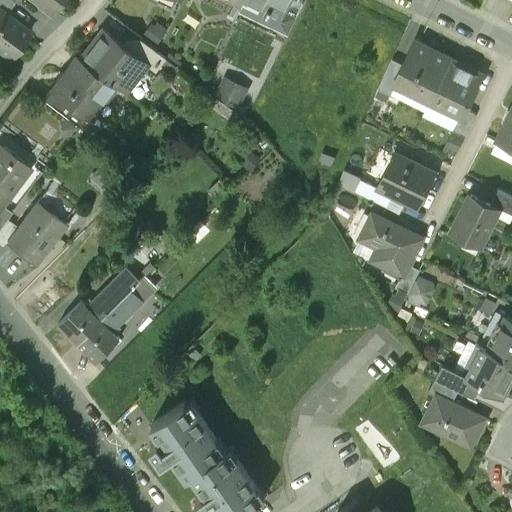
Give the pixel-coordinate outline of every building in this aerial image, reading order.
[(0,0),(0,9),(6,15),(15,4),(9,0),(0,0)] [(31,0),(54,17),(67,0),(31,0)] [(291,0),(245,0),(243,5),(273,20),(275,20),(278,20),(281,19),(283,18),(285,14),(291,0)] [(305,0),(291,0),(285,14),(296,19),(305,0)] [(0,52),(11,61),(32,34),(6,15),(0,9),(0,52)] [(104,32),(82,60),(83,61),(117,87),(126,94),(147,66),(130,53),(134,49),(126,43),(123,46),(104,32)] [(130,53),(147,66),(156,73),(166,60),(140,40),(134,49),(130,53)] [(429,102),(450,60),(415,42),(404,65),(394,84),(396,85),(429,102)] [(104,104),(117,87),(83,61),(82,60),(78,57),(51,93),(90,122),(87,119),(101,101),(104,104)] [(394,84),(404,65),(392,60),(378,90),(390,96),(396,85),(394,84)] [(460,117),(462,118),(465,111),(483,76),(450,60),(429,102),(460,117)] [(225,77),(215,96),(237,113),(249,90),(225,77)] [(51,93),(45,102),(62,115),(68,106),(51,93)] [(476,116),(465,111),(462,118),(460,117),(452,134),(465,140),(476,116)] [(511,111),(497,142),(511,149),(511,111)] [(63,136),(72,135),(78,128),(66,118),(61,119),(63,136)] [(0,143),(0,208),(2,206),(16,189),(11,185),(20,172),(10,164),(16,156),(0,143)] [(392,198),(417,210),(435,173),(395,154),(378,189),(377,190),(392,198)] [(388,207),(392,198),(377,190),(378,189),(360,180),(354,191),(388,207)] [(511,198),(497,191),(490,206),(498,210),(511,217),(511,198)] [(450,235),(479,249),(498,210),(490,206),(470,196),(450,235)] [(38,203),(7,243),(35,265),(66,225),(38,203)] [(0,208),(0,228),(6,220),(12,213),(2,206),(0,208)] [(402,276),(403,277),(409,265),(422,238),(372,214),(359,240),(377,249),(371,261),(402,276)] [(16,228),(6,220),(0,228),(0,243),(3,245),(16,228)] [(419,270),(409,265),(403,277),(402,276),(395,289),(407,295),(419,270)] [(81,300),(58,323),(78,343),(115,305),(138,283),(124,268),(86,306),(81,300)] [(433,289),(432,284),(417,276),(405,301),(417,307),(420,304),(425,306),(433,289)] [(123,313),(126,316),(149,293),(138,283),(115,305),(123,313)] [(399,312),(407,295),(395,289),(393,294),(390,293),(384,305),(399,312)] [(115,305),(78,343),(96,361),(119,338),(115,334),(108,328),(123,313),(115,305)] [(108,328),(115,334),(130,320),(126,316),(123,313),(108,328)] [(483,347),(511,361),(511,318),(507,316),(506,317),(497,313),(480,346),(483,347)] [(481,385),(503,396),(511,377),(511,361),(483,347),(467,378),(481,385)] [(475,399),(481,385),(467,378),(442,365),(435,379),(457,390),(475,399)] [(436,393),(451,401),(457,390),(435,379),(429,391),(435,394),(436,393)] [(438,433),(470,449),(485,418),(451,401),(436,393),(435,394),(423,419),(441,428),(438,433)] [(185,401),(152,422),(162,436),(151,443),(163,461),(174,454),(188,476),(194,473),(207,492),(196,499),(204,511),(215,511),(219,510),(220,511),(247,511),(261,504),(253,492),(257,489),(237,458),(232,461),(224,449),(219,453),(213,443),(217,440),(197,409),(192,412),(185,401)]
